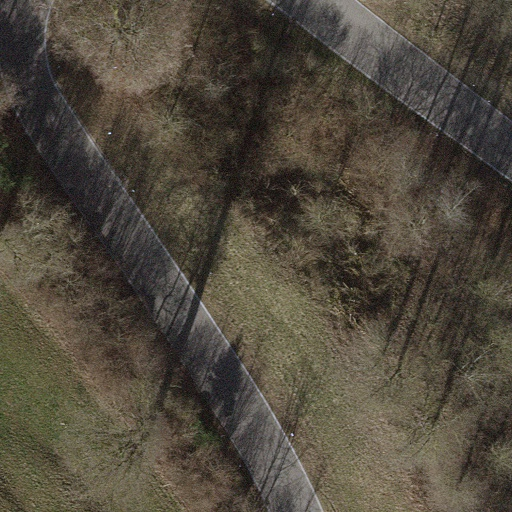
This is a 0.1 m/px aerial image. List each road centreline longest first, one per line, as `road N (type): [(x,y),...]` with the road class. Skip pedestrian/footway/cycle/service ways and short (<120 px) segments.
road 1 (tertiary): [(24,0),(26,67),(41,104),(230,388),(297,511)]
road 2 (tertiary): [(511,149),(312,0)]
